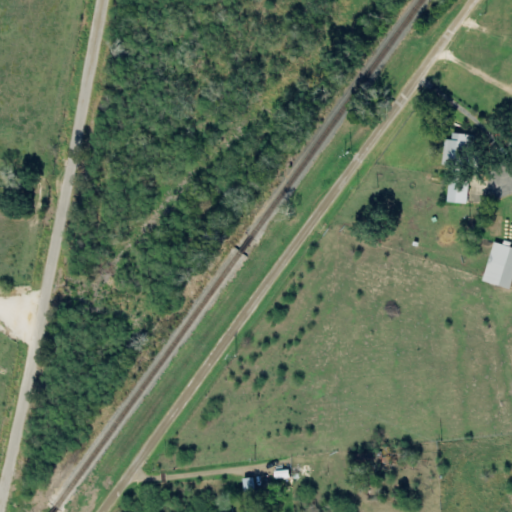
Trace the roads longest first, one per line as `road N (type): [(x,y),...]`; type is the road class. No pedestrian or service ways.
road 1 (residential): [(105,511),(475,0)]
road 2 (residential): [(3,511),(106,0)]
